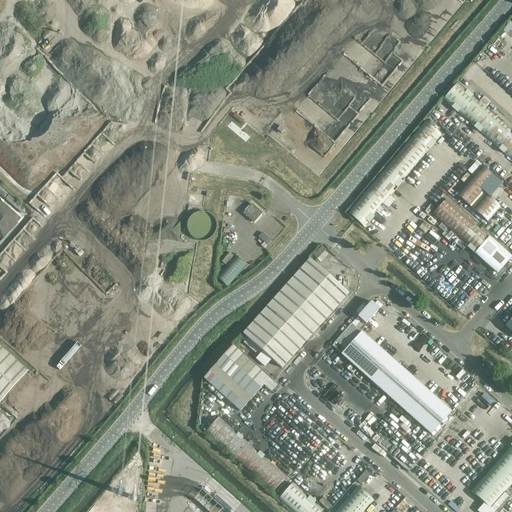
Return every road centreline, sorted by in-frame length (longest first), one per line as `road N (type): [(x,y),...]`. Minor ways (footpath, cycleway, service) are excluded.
road 1 (unclassified): [(46,511),(211,317),(259,283),(317,224)]
road 2 (unclassified): [(435,511),(298,390),(295,374),(376,280)]
road 3 (unclassified): [(317,224),(508,0)]
road 4 (unclassified): [(0,280),(101,171),(132,160),(186,161)]
road 5 (unclassified): [(317,224),(264,179),(186,161)]
